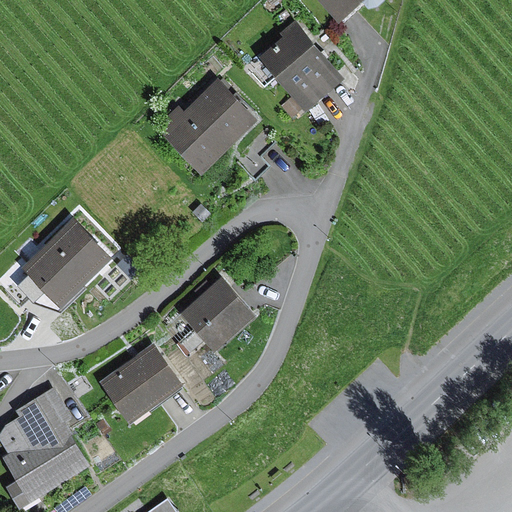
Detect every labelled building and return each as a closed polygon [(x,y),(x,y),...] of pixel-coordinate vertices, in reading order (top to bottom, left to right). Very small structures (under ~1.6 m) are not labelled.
[(317,0),(338,24),(366,0),(317,0)] [(297,25),(260,54),(304,111),(342,82),(297,25)] [(221,79),(164,128),(203,174),(261,124),(221,79)] [(77,226),(24,277),(56,309),(108,258),(77,226)] [(225,280),(180,319),(212,356),(257,317),(225,280)] [(154,346),(98,383),(125,423),(181,386),(154,346)] [(22,447),(0,459),(0,468),(23,507),(90,467),(50,399),(8,424),(22,447)] [(187,511),(176,496),(151,511),(187,511)]
